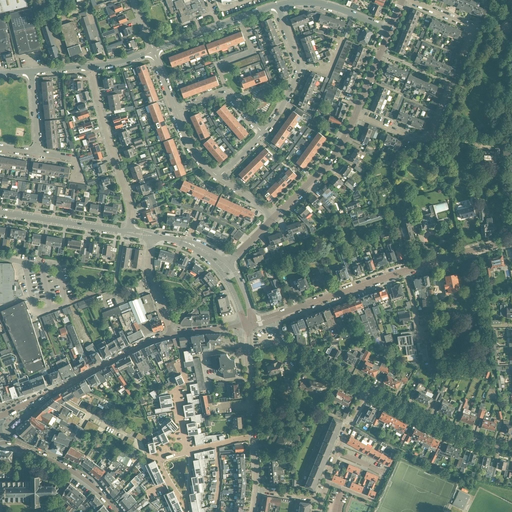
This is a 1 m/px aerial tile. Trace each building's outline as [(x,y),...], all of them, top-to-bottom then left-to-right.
[(0,0),(3,12),(28,7),(26,0),(0,0)] [(190,20),(194,19),(194,17),(208,12),(203,0),(166,0),(169,8),(174,6),(173,3),(175,2),(177,9),(179,9),(182,17),(180,17),(182,23),(190,20)] [(461,12),(465,0),(462,0),(463,0),(462,0),(460,0),(457,8),(460,9),(459,10),(460,11),(461,12)] [(471,1),(468,0),(465,0),(461,12),(462,12),(463,12),(463,10),(466,12),(471,1)] [(471,1),(466,12),(471,13),(476,2),(471,0),(471,1)] [(94,11),(106,7),(107,6),(105,2),(93,7),(94,11)] [(476,15),(479,7),(477,6),(478,3),(476,2),(471,13),(476,15)] [(115,13),(123,10),(121,4),(115,6),(114,4),(107,6),(106,7),(109,15),(115,13)] [(373,9),(371,13),(378,16),(380,12),(382,7),(375,4),(373,9)] [(47,15),(45,6),(33,9),(35,17),(47,15)] [(485,17),(488,7),(485,6),(484,9),(479,7),(476,15),(480,17),(481,18),(481,16),(485,17)] [(41,50),(35,26),(31,8),(10,14),(19,55),(41,50)] [(420,14),(421,12),(412,8),(412,9),(410,9),(410,10),(411,11),(411,12),(410,13),(419,17),(420,14)] [(94,38),(90,24),(86,11),(79,14),(87,40),(91,39),(92,44),(95,54),(102,51),(99,42),(95,43),(94,38)] [(313,21),(310,12),(307,13),(306,12),(305,11),(304,12),(308,22),(313,21)] [(0,55),(5,54),(7,61),(3,62),(4,63),(7,63),(7,62),(10,62),(13,62),(13,61),(17,60),(15,55),(13,55),(12,52),(9,40),(11,39),(10,34),(8,35),(7,31),(8,30),(7,24),(6,25),(4,19),(7,18),(7,17),(5,12),(0,13),(0,55)] [(308,22),(304,12),(303,12),(302,13),(303,15),(300,16),(303,24),(308,22)] [(323,25),(326,16),(323,15),(323,14),(316,12),(316,19),(319,20),(318,23),(323,25)] [(417,22),(419,17),(410,13),(408,18),(417,22)] [(122,26),(121,23),(127,21),(125,15),(118,18),(119,20),(114,22),(115,23),(110,24),(111,27),(113,26),(114,29),(120,27),(122,26)] [(299,26),(295,15),(293,16),(293,17),(293,18),(291,19),(290,19),(294,28),(299,26)] [(303,24),(300,16),(297,17),(297,15),(296,15),(295,15),(299,26),(303,24)] [(415,26),(417,22),(408,18),(406,23),(415,26)] [(434,29),(437,21),(432,19),(429,27),(434,29)] [(82,52),(72,21),(60,25),(70,56),(82,52)] [(438,31),(442,23),(437,21),(434,29),(433,32),(437,34),(438,31)] [(275,28),(273,23),(264,26),(266,31),(275,28)] [(443,33),(447,25),(442,23),(438,31),(443,33)] [(59,56),(49,26),(48,26),(47,24),(43,25),(44,27),(42,28),(49,48),(48,48),(50,54),(52,58),(59,56)] [(443,33),(442,36),(447,38),(448,35),(451,27),(447,25),(443,33)] [(131,33),(129,26),(121,29),(120,27),(114,29),(102,33),(104,38),(121,32),(123,36),(131,33)] [(411,36),(413,31),(404,27),(402,32),(411,36)] [(452,37),(456,29),(451,27),(448,35),(452,37)] [(370,37),(372,32),(364,29),(363,30),(357,28),(357,30),(356,29),(356,31),(367,35),(367,36),(370,37)] [(459,35),(460,32),(461,31),(456,29),(452,37),(457,39),(458,38),(459,35)] [(245,41),(241,31),(237,33),(237,31),(235,32),(239,43),(245,41)] [(356,32),(355,34),(358,35),(356,39),(368,43),(370,37),(367,36),(367,35),(356,31),(355,32),(356,32)] [(239,43),(235,32),(233,33),(233,34),(230,36),(233,45),(239,43)] [(409,40),(411,36),(402,32),(401,37),(409,40)] [(278,38),(276,33),(268,36),(270,41),(278,38)] [(233,45),(230,36),(226,37),(225,35),(223,36),(227,47),(233,45)] [(311,41),(314,40),(312,35),(300,39),(302,44),(311,41)] [(227,47),(223,36),(221,37),(222,39),(218,40),(221,50),(227,47)] [(407,45),(409,40),(401,37),(399,42),(407,45)] [(280,43),(278,38),(270,41),(272,46),(280,43)] [(114,43),(106,47),(107,50),(116,46),(123,44),(125,43),(124,40),(114,43)] [(125,43),(123,44),(124,46),(127,47),(128,50),(136,47),(134,40),(125,43)] [(221,50),(218,40),(214,42),(214,40),(211,41),(215,52),(221,50)] [(215,52),(211,41),(209,41),(210,43),(206,45),(210,54),(215,52)] [(409,46),(407,45),(399,42),(397,46),(405,50),(406,47),(408,48),(409,46)] [(208,54),(204,44),(200,46),(199,44),(198,45),(202,56),(208,54)] [(202,56),(198,45),(195,46),(196,47),(192,49),(196,58),(202,56)] [(280,51),(278,46),(270,49),(272,54),(280,51)] [(366,54),(368,49),(359,46),(357,51),(366,54)] [(403,55),(405,50),(397,46),(395,51),(403,55)] [(196,58),(192,49),(189,50),(188,48),(186,49),(190,60),(196,58)] [(190,60),(186,49),(184,50),(184,52),(181,53),(184,62),(190,60)] [(364,59),(366,54),(357,51),(354,49),(353,52),(356,53),(355,55),(364,59)] [(184,62),(181,53),(177,55),(176,53),(174,54),(178,65),(184,62)] [(420,64),(423,55),(418,53),(415,62),(420,64)] [(424,53),(423,55),(420,64),(424,66),(428,57),(429,55),(424,53)] [(178,65),(174,54),(172,54),(173,56),(169,58),(172,67),(178,65)] [(318,61),(316,55),(308,59),(310,64),(318,61)] [(364,59),(355,55),(353,55),(351,59),(353,60),(362,64),(364,59)] [(429,68),(433,59),(428,57),(424,66),(429,68)] [(353,60),(351,59),(350,59),(350,60),(350,61),(353,62),(351,65),(360,69),(362,64),(353,60)] [(434,70),(437,61),(433,59),(429,68),(434,70)] [(285,65),(283,60),(275,63),(277,68),(285,65)] [(439,71),(442,63),(437,61),(434,70),(439,71)] [(443,73),(447,65),(444,64),(445,62),(443,61),(442,63),(439,71),(443,73)] [(136,68),(134,69),(136,75),(139,74),(149,70),(149,68),(147,68),(146,64),(136,68)] [(390,75),(394,66),(389,64),(385,74),(387,77),(389,78),(390,75)] [(448,75),(452,67),(447,65),(443,73),(448,75)] [(390,75),(389,78),(393,80),(395,77),(398,68),(394,66),(390,75)] [(453,77),(456,69),(452,67),(448,75),(453,77)] [(400,79),(403,70),(398,68),(395,77),(400,79)] [(458,79),(461,71),(456,69),(453,77),(458,79)] [(150,76),(149,73),(150,72),(149,70),(139,74),(141,80),(150,76)] [(268,80),(264,70),(258,73),(262,82),(268,80)] [(289,75),(287,70),(279,73),(281,78),(278,79),(279,82),(286,79),(285,76),(289,75)] [(357,77),(358,74),(349,70),(347,75),(357,79),(358,77),(357,77)] [(405,81),(408,72),(403,70),(400,79),(399,82),(403,83),(405,80),(405,81)] [(319,81),(322,75),(317,73),(316,75),(311,72),(309,77),(317,81),(319,81)] [(262,82),(258,73),(252,75),(256,84),(262,82)] [(347,75),(345,74),(344,76),(346,77),(345,80),(354,83),(355,80),(356,81),(357,79),(347,75)] [(219,85),(216,75),(209,78),(213,87),(219,85)] [(256,84),(252,75),(247,77),(250,86),(256,84)] [(406,84),(405,85),(410,87),(410,85),(414,77),(409,75),(406,84)] [(43,82),(42,82),(42,87),(53,86),(52,83),(53,83),(53,81),(52,81),(52,78),(57,78),(57,76),(43,77),(43,82)] [(154,82),(153,79),(151,80),(150,76),(141,80),(143,86),(154,82)] [(250,86),(247,77),(241,79),(244,89),(250,86)] [(315,85),(317,81),(309,77),(307,82),(315,85)] [(415,87),(419,79),(414,77),(410,85),(415,87)] [(114,87),(112,78),(103,80),(105,89),(114,87)] [(213,87),(209,78),(204,80),(207,89),(213,87)] [(78,79),(70,79),(70,83),(73,82),(74,90),(78,90),(79,93),(82,92),(82,90),(83,90),(82,81),(78,82),(78,79)] [(419,91),(424,81),(419,79),(415,87),(415,90),(419,91)] [(207,89),(204,80),(198,82),(201,92),(207,89)] [(354,83),(345,80),(344,82),(343,81),(342,82),(341,84),(353,88),(354,86),(353,86),(354,83)] [(425,91),(428,82),(424,81),(419,91),(424,93),(425,91)] [(154,88),(153,84),(154,84),(154,82),(143,86),(145,92),(154,88)] [(201,92),(198,82),(192,84),(196,94),(201,92)] [(313,90),(315,85),(307,82),(305,86),(313,90)] [(331,84),(329,83),(328,82),(325,89),(327,90),(326,93),(335,96),(339,97),(341,91),(337,88),(331,84)] [(430,93),(433,84),(428,82),(425,91),(430,93)] [(196,94),(192,84),(186,86),(190,96),(196,94)] [(353,88),(341,84),(340,86),(343,86),(341,89),(350,93),(351,90),(352,90),(353,88)] [(436,90),(438,88),(438,86),(433,84),(430,93),(429,95),(434,97),(434,96),(435,93),(436,90)] [(190,96),(186,86),(180,89),(184,98),(190,96)] [(311,95),(313,90),(305,86),(303,91),(311,95)] [(387,94),(388,90),(380,86),(378,91),(387,94)] [(158,93),(157,91),(156,92),(154,88),(145,92),(147,97),(158,93)] [(120,101),(118,94),(122,93),(122,90),(119,90),(114,91),(115,95),(108,96),(109,103),(120,101)] [(79,94),(76,95),(78,102),(84,100),(84,101),(86,100),(90,99),(88,91),(79,94)] [(310,97),(311,95),(303,91),(301,96),(309,99),(313,100),(313,98),(310,97)] [(389,95),(387,94),(378,91),(376,95),(385,99),(387,100),(389,95)] [(159,100),(157,96),(159,95),(158,93),(147,97),(149,103),(159,100)] [(331,105),(335,96),(326,93),(323,102),(331,105)] [(383,104),(385,99),(376,95),(374,101),(383,104)] [(307,104),(309,99),(301,96),(299,100),(307,104)] [(305,109),(307,104),(299,100),(297,105),(305,109)] [(120,101),(109,103),(111,111),(118,109),(118,113),(126,111),(125,108),(121,108),(120,101)] [(161,108),(161,105),(159,106),(157,102),(148,106),(150,112),(161,108)] [(344,113),(347,105),(339,102),(336,110),(344,113)] [(85,104),(78,106),(75,107),(76,110),(71,112),(71,115),(87,109),(85,104)] [(221,117),(228,110),(224,105),(216,112),(221,117)] [(379,111),(381,108),(372,105),(370,110),(380,114),(381,112),(379,111)] [(162,114),(160,110),(162,110),(161,108),(150,112),(153,117),(162,114)] [(293,111),(289,116),(297,122),(301,117),(304,112),(297,108),(294,112),(293,111)] [(405,113),(406,111),(401,109),(400,111),(396,120),(401,122),(405,113)] [(225,121),(232,115),(228,110),(221,117),(225,121)] [(342,119),(344,113),(336,110),(334,116),(342,119)] [(88,111),(75,115),(77,121),(83,120),(82,118),(89,116),(89,115),(89,114),(89,113),(88,112),(88,111)] [(202,119),(200,113),(190,117),(193,123),(202,119)] [(340,125),(342,120),(337,118),(324,113),(323,117),(329,119),(328,121),(340,125)] [(406,124),(410,115),(405,113),(401,122),(406,124)] [(414,117),(415,114),(413,113),(412,116),(410,115),(406,124),(411,126),(414,117)] [(166,119),(165,117),(163,118),(162,114),(153,117),(155,123),(166,119)] [(114,124),(128,119),(126,115),(121,118),(120,116),(112,118),(113,119),(112,120),(113,121),(114,122),(114,124)] [(229,126),(236,119),(232,115),(225,121),(229,126)] [(297,122),(289,116),(286,121),(294,127),(297,122)] [(423,123),(424,120),(426,117),(423,116),(421,120),(419,119),(416,128),(421,130),(421,128),(422,126),(423,123)] [(416,128),(419,119),(414,117),(411,126),(416,128)] [(128,119),(114,124),(115,125),(114,126),(115,128),(116,128),(116,129),(123,127),(123,129),(129,127),(131,126),(131,118),(128,119)] [(166,126),(165,122),(166,121),(166,119),(155,123),(157,129),(166,126)] [(205,125),(202,119),(193,123),(196,129),(205,125)] [(233,131),(241,124),(236,119),(229,126),(233,131)] [(290,132),(294,127),(286,121),(282,126),(290,132)] [(93,128),(93,126),(93,124),(92,124),(91,122),(78,126),(80,133),(92,130),(91,128),(93,128)] [(237,135),(245,129),(241,124),(233,131),(237,135)] [(373,138),(377,127),(369,124),(367,128),(365,127),(362,134),(369,137),(370,137),(373,138)] [(208,130),(205,125),(196,129),(198,134),(208,130)] [(159,135),(170,131),(169,129),(168,129),(166,126),(157,129),(159,135)] [(286,137),(290,132),(282,126),(278,131),(286,137)] [(241,140),(249,133),(245,129),(237,135),(241,140)] [(210,136),(208,130),(198,134),(201,140),(210,136)] [(130,136),(128,132),(127,133),(127,131),(118,134),(120,140),(130,136)] [(171,138),(169,134),(171,133),(170,131),(159,135),(161,141),(171,138)] [(286,137),(278,131),(275,137),(283,143),(286,137)] [(326,138),(318,132),(314,138),(323,144),(326,138)] [(95,143),(94,140),(96,139),(95,133),(88,135),(89,138),(86,139),(88,145),(91,144),(95,143)] [(367,144),(369,137),(362,134),(360,141),(367,144)] [(389,145),(393,137),(388,135),(384,143),(389,145)] [(131,140),(130,136),(120,140),(122,145),(131,142),(130,140),(131,140)] [(275,137),(271,141),(279,147),(282,149),(285,144),(283,143),(275,137)] [(394,147),(397,139),(393,137),(389,145),(388,148),(393,149),(394,147)] [(208,149),(216,143),(211,138),(203,144),(208,149)] [(323,144),(314,138),(311,142),(319,148),(323,144)] [(177,144),(176,142),(174,143),(173,139),(164,142),(166,148),(177,144)] [(402,150),(405,144),(402,143),(402,141),(397,139),(394,147),(402,150)] [(319,148),(311,142),(307,148),(315,154),(319,148)] [(94,154),(100,152),(98,145),(96,146),(95,143),(91,144),(88,145),(85,146),(84,146),(85,149),(89,148),(90,152),(91,152),(91,154),(94,154)] [(212,154),(220,147),(216,143),(208,149),(212,154)] [(177,151),(176,147),(178,146),(177,144),(166,148),(168,154),(177,151)] [(216,159),(223,152),(220,147),(212,154),(216,159)] [(134,156),(133,152),(135,151),(133,148),(124,151),(127,158),(134,156)] [(272,155),(265,148),(261,152),(268,160),(272,155)] [(315,154),(307,148),(303,153),(312,159),(315,154)] [(363,152),(356,148),(353,154),(360,158),(363,152)] [(494,164),(495,163),(496,156),(499,157),(499,149),(495,149),(495,152),(481,152),(481,163),(482,164),(484,164),(485,163),(491,163),(492,164),(494,164)] [(181,156),(180,154),(179,154),(177,151),(168,154),(170,160),(181,156)] [(88,156),(79,158),(81,163),(83,162),(83,161),(92,158),(93,162),(97,161),(96,160),(102,158),(100,152),(94,154),(91,154),(88,156)] [(220,163),(228,157),(223,152),(216,159),(220,163)] [(268,160),(261,152),(256,157),(263,164),(268,160)] [(312,159),(303,153),(300,158),(308,164),(312,159)] [(360,158),(353,154),(349,159),(357,164),(360,158)] [(182,162),(180,158),(182,158),(181,156),(170,160),(172,166),(182,162)] [(259,168),(263,164),(256,157),(252,161),(259,168)] [(308,164),(300,158),(296,163),(304,169),(308,164)] [(449,168),(448,162),(446,162),(446,159),(438,160),(438,162),(437,162),(438,170),(449,168)] [(28,173),(29,164),(27,163),(27,161),(22,161),(21,171),(24,171),(24,173),(28,173)] [(259,168),(252,161),(247,166),(254,173),(259,168)] [(37,173),(38,163),(33,162),(33,164),(30,164),(29,173),(32,174),(32,176),(36,176),(37,173)] [(106,171),(104,164),(102,165),(101,162),(91,165),(92,168),(93,168),(94,171),(98,170),(99,173),(98,174),(98,176),(103,175),(104,173),(104,172),(106,171)] [(185,168),(185,165),(183,166),(182,162),(172,166),(175,172),(185,168)] [(132,174),(142,171),(140,167),(139,168),(138,165),(130,168),(132,174)] [(254,173),(247,166),(243,170),(250,177),(254,173)] [(348,179),(353,173),(346,166),(340,172),(348,179)] [(186,174),(185,170),(186,169),(185,168),(175,172),(177,177),(186,174)] [(297,176),(290,168),(285,173),(292,180),(297,176)] [(250,177),(243,170),(239,174),(239,175),(237,177),(245,185),(247,182),(246,181),(250,177)] [(143,177),(142,175),(143,174),(142,171),(132,174),(134,180),(143,177)] [(292,180),(285,173),(281,177),(288,184),(292,180)] [(150,193),(147,184),(148,183),(155,180),(157,185),(160,184),(157,176),(145,180),(146,183),(145,184),(137,187),(139,193),(142,192),(143,195),(150,193)] [(338,188),(343,183),(336,176),(331,182),(338,188)] [(288,184),(281,177),(276,182),(283,189),(288,184)] [(106,185),(110,184),(108,178),(102,180),(102,181),(99,182),(101,190),(99,191),(100,193),(105,194),(105,190),(105,189),(107,189),(106,185)] [(359,185),(350,178),(347,181),(356,189),(359,185)] [(186,192),(191,181),(189,180),(188,182),(184,180),(180,189),(186,192)] [(17,200),(18,193),(21,194),(22,188),(23,181),(19,181),(18,186),(12,185),(12,188),(11,188),(11,191),(10,199),(17,200)] [(192,194),(196,185),(192,184),(193,182),(191,181),(186,192),(192,194)] [(356,189),(347,181),(345,184),(354,192),(356,189)] [(283,189),(276,182),(272,186),(279,193),(283,189)] [(54,202),(54,198),(55,198),(55,196),(52,196),(52,195),(47,195),(49,185),(42,184),(41,192),(44,192),(44,195),(43,204),(50,205),(51,202),(54,202)] [(197,197),(202,186),(200,186),(199,187),(196,185),(192,194),(197,197)] [(328,199),(334,194),(329,189),(328,188),(325,185),(319,191),(327,200),(328,199)] [(203,200),(207,191),(204,189),(204,187),(202,186),(197,197),(203,200)] [(279,193),(272,186),(268,190),(275,198),(279,193)] [(29,202),(31,193),(27,193),(27,190),(25,190),(25,189),(22,188),(21,194),(24,194),(23,201),(29,202)] [(275,198),(268,190),(263,195),(270,202),(275,198)] [(356,201),(344,205),(346,210),(348,209),(348,210),(357,207),(357,205),(360,204),(359,199),(361,198),(359,190),(356,191),(353,195),(354,196),(353,196),(354,200),(356,200),(356,201)] [(208,202),(213,192),(211,191),(211,192),(207,191),(203,200),(208,202)] [(88,207),(89,197),(90,193),(85,192),(84,197),(86,197),(85,202),(78,201),(78,197),(75,196),(75,199),(74,202),(77,202),(76,210),(84,211),(85,206),(88,207)] [(214,205),(218,196),(215,194),(216,193),(213,192),(208,202),(214,205)] [(37,203),(38,195),(31,193),(29,202),(37,203)] [(157,206),(158,206),(153,194),(143,197),(144,200),(142,201),(144,208),(149,206),(150,209),(154,208),(157,206)] [(317,203),(320,201),(315,195),(309,200),(317,209),(320,206),(317,203)] [(63,207),(65,198),(58,197),(57,199),(56,206),(63,207)] [(222,208),(227,198),(225,197),(224,199),(220,197),(216,206),(222,208)] [(70,208),(72,199),(65,198),(63,207),(70,208)] [(228,211),(232,202),(228,200),(229,199),(227,198),(222,208),(228,211)] [(328,199),(327,200),(325,202),(332,209),(334,206),(328,199)] [(233,214),(238,203),(236,202),(235,204),(232,202),(228,211),(233,214)] [(332,209),(325,202),(323,204),(328,210),(329,212),(331,217),(333,216),(334,216),(332,210),(332,209)] [(434,206),(436,213),(451,209),(449,202),(434,206)] [(98,213),(99,205),(91,203),(90,212),(98,213)] [(239,216),(243,207),(240,206),(240,204),(238,203),(233,214),(239,216)] [(117,214),(118,205),(114,204),(113,207),(105,206),(104,214),(112,215),(113,213),(117,214)] [(311,213),(307,209),(307,208),(306,207),(306,208),(304,205),(298,211),(305,218),(311,213)] [(437,221),(435,212),(433,205),(429,206),(431,213),(419,217),(419,216),(415,218),(417,224),(420,223),(422,229),(435,226),(434,222),(437,221)] [(475,215),(473,206),(465,208),(464,207),(463,206),(461,206),(460,206),(458,206),(457,207),(457,209),(457,210),(458,214),(459,214),(461,218),(475,215)] [(494,232),(493,227),(492,218),(486,218),(487,224),(482,224),(482,221),(486,221),(484,207),(483,207),(483,206),(479,206),(482,236),(489,236),(489,235),(492,234),(491,232),(494,232)] [(245,219),(250,208),(247,207),(247,209),(243,207),(239,216),(245,219)] [(152,220),(151,216),(152,216),(151,212),(155,210),(154,208),(150,209),(141,212),(144,219),(145,218),(146,223),(150,221),(151,224),(157,222),(156,219),(152,220)] [(250,221),(254,213),(251,211),(251,209),(250,208),(245,219),(250,221)] [(362,210),(350,214),(351,217),(354,229),(355,229),(385,219),(383,211),(358,219),(356,216),(358,215),(358,214),(362,213),(362,210)] [(180,225),(180,227),(181,227),(185,227),(185,226),(188,227),(189,217),(190,214),(187,214),(186,217),(183,216),(182,218),(181,226),(180,225)] [(175,217),(176,215),(172,215),(172,217),(167,216),(167,220),(166,224),(170,225),(171,224),(173,224),(174,225),(175,217)] [(182,218),(183,216),(179,216),(179,218),(175,217),(174,225),(173,224),(173,225),(178,226),(178,225),(180,225),(181,226),(182,218)] [(313,225),(307,219),(304,222),(310,228),(313,225)] [(202,232),(205,225),(207,223),(201,220),(200,223),(200,222),(196,231),(199,232),(199,231),(202,232)] [(303,231),(300,224),(299,221),(293,224),(296,233),(300,232),(301,235),(302,235),(303,238),(309,236),(307,229),(303,231)] [(414,238),(410,226),(409,221),(402,223),(403,228),(401,228),(404,239),(406,239),(407,240),(414,238)] [(296,233),(293,224),(287,226),(290,235),(287,236),(288,239),(289,244),(296,242),(293,234),(296,233)] [(207,235),(211,228),(205,225),(202,232),(201,233),(205,235),(205,234),(207,235)] [(213,238),(217,231),(211,228),(207,235),(207,236),(210,238),(211,237),(213,238)] [(17,239),(19,230),(18,230),(19,229),(15,229),(15,230),(12,229),(10,238),(17,239)] [(25,240),(26,232),(22,231),(23,230),(19,229),(19,230),(17,239),(25,240)] [(390,235),(389,230),(380,233),(382,238),(390,235)] [(219,241),(222,233),(217,231),(213,238),(213,239),(216,240),(216,239),(219,241)] [(284,241),(282,234),(281,232),(275,234),(278,243),(282,242),(283,246),(286,245),(287,250),(290,249),(288,244),(289,244),(288,239),(284,241)] [(226,241),(228,236),(222,233),(219,241),(218,241),(222,243),(222,242),(225,243),(226,240),(226,241)] [(40,244),(41,235),(33,234),(32,242),(32,244),(38,245),(37,255),(41,256),(41,254),(42,251),(43,244),(40,244)] [(278,243),(275,234),(269,237),(272,245),(269,246),(272,254),(274,254),(274,252),(273,250),(276,249),(275,245),(278,243)] [(53,246),(55,237),(55,236),(51,236),(51,237),(47,236),(46,245),(43,244),(42,251),(45,252),(47,252),(48,245),(53,246)] [(55,237),(53,246),(59,247),(58,254),(60,254),(63,254),(64,247),(61,247),(62,239),(55,237)] [(68,241),(67,247),(79,249),(80,249),(80,254),(82,254),(81,262),(84,262),(85,255),(86,248),(81,247),(82,241),(72,240),(71,241),(68,241)] [(99,258),(101,247),(97,247),(98,244),(91,243),(90,249),(86,248),(85,255),(84,262),(88,263),(90,252),(96,253),(95,257),(99,258)] [(342,243),(335,246),(337,253),(341,252),(346,264),(341,266),(341,267),(339,268),(336,269),(336,270),(339,281),(343,279),(343,280),(346,279),(347,280),(348,279),(349,278),(347,270),(351,269),(342,243)] [(396,260),(391,243),(387,245),(389,249),(386,250),(390,262),(391,263),(392,262),(393,261),(396,260)] [(115,261),(116,252),(112,251),(113,246),(104,245),(103,254),(111,255),(111,260),(115,261)] [(254,257),(248,260),(249,262),(250,263),(250,264),(251,265),(252,266),(254,266),(255,266),(256,266),(257,266),(255,263),(264,260),(263,257),(266,256),(265,254),(271,252),(269,246),(263,248),(258,249),(259,252),(260,253),(257,253),(257,252),(253,254),(254,257)] [(130,253),(130,248),(123,247),(120,267),(127,268),(130,253)] [(405,256),(402,247),(399,248),(400,249),(396,250),(399,259),(401,260),(402,259),(402,258),(403,258),(403,257),(405,256)] [(130,253),(129,259),(134,260),(133,268),(140,269),(142,262),(143,250),(130,248),(130,253)] [(388,263),(383,249),(382,248),(380,249),(380,250),(381,253),(378,254),(381,265),(382,265),(383,265),(384,265),(385,264),(388,263)] [(165,261),(168,252),(161,250),(158,260),(155,260),(155,266),(160,266),(161,260),(165,261)] [(381,265),(378,254),(376,250),(374,251),(376,255),(372,256),(376,267),(378,267),(379,267),(379,266),(381,265)] [(168,252),(165,261),(172,263),(175,254),(172,253),(172,252),(168,251),(168,252)] [(375,269),(369,251),(366,252),(368,258),(365,259),(369,271),(370,271),(371,272),(372,271),(373,270),(375,269)] [(179,264),(178,266),(184,269),(186,266),(189,258),(182,255),(179,264)] [(504,265),(502,256),(489,259),(491,267),(485,268),(487,279),(492,278),(491,271),(494,270),(493,268),(504,265)] [(364,269),(362,264),(361,262),(352,265),(353,267),(352,267),(356,276),(360,274),(362,273),(361,270),(364,269)] [(15,281),(15,271),(12,263),(0,263),(0,303),(4,304),(24,295),(19,281),(15,281)] [(197,274),(201,267),(195,263),(191,270),(197,274)] [(263,277),(260,270),(247,275),(249,282),(263,277)] [(206,283),(213,277),(209,272),(206,275),(204,272),(194,281),(196,283),(201,279),(205,284),(206,283)] [(321,284),(320,281),(323,280),(323,281),(327,279),(324,273),(311,277),(314,285),(315,285),(315,286),(321,284)] [(446,284),(444,284),(445,289),(446,294),(450,293),(450,292),(454,291),(455,296),(462,295),(462,291),(460,292),(460,290),(458,281),(460,280),(461,279),(460,277),(459,276),(457,276),(457,274),(445,277),(446,284)] [(301,293),(300,290),(305,288),(305,289),(309,288),(304,276),(295,279),(298,287),(293,288),(292,286),(287,289),(290,298),(300,294),(301,293)] [(424,277),(419,278),(423,295),(422,295),(422,300),(423,307),(427,306),(426,299),(426,295),(424,288),(426,288),(424,276),(424,277)] [(211,288),(218,282),(213,277),(206,283),(209,287),(208,288),(209,289),(208,290),(203,292),(204,296),(214,293),(214,292),(211,288)] [(282,297),(280,293),(278,288),(283,286),(280,278),(271,281),(274,290),(267,292),(268,294),(270,299),(266,300),(268,304),(271,303),(272,304),(274,305),(275,304),(276,303),(282,300),(281,297),(282,297)] [(423,295),(419,278),(413,280),(416,290),(419,290),(419,291),(420,294),(419,294),(420,297),(421,300),(422,300),(422,295),(423,295)] [(264,287),(262,282),(252,285),(254,290),(264,287)] [(402,290),(402,288),(402,286),(401,284),(400,285),(400,284),(394,286),(395,287),(392,288),(392,289),(393,293),(391,294),(390,294),(392,300),(395,299),(395,298),(404,295),(402,290)] [(388,298),(385,289),(384,290),(384,289),(382,290),(379,291),(383,303),(388,302),(387,298),(388,298)] [(383,303),(379,291),(376,292),(374,292),(374,293),(373,293),(376,302),(378,301),(381,307),(383,307),(382,304),(383,303)] [(368,297),(367,297),(370,304),(372,303),(374,307),(372,307),(375,314),(380,313),(376,302),(373,293),(369,295),(368,295),(368,296),(368,297)] [(163,327),(162,324),(160,317),(159,317),(150,294),(141,297),(150,320),(153,329),(154,332),(160,330),(164,328),(163,327)] [(221,298),(217,299),(217,301),(220,310),(219,310),(221,317),(233,314),(231,307),(230,308),(230,307),(229,307),(227,296),(221,298)] [(370,304),(367,297),(366,298),(365,296),(365,297),(360,298),(367,317),(373,335),(375,339),(378,337),(380,336),(370,308),(369,308),(368,304),(370,304)] [(153,329),(150,320),(141,297),(129,301),(132,311),(133,311),(137,321),(140,329),(140,331),(141,331),(144,337),(152,333),(154,332),(153,329)] [(367,317),(360,298),(354,300),(358,313),(361,320),(367,337),(373,335),(367,317)] [(206,303),(202,299),(196,305),(198,307),(202,303),(204,305),(206,303)] [(37,338),(34,329),(33,324),(30,316),(27,309),(28,308),(25,300),(1,311),(1,312),(0,312),(0,320),(3,328),(5,333),(9,342),(13,340),(16,347),(16,348),(20,356),(20,357),(24,366),(28,375),(46,367),(45,364),(43,358),(43,357),(40,348),(40,347),(37,338)] [(358,313),(354,300),(350,302),(350,301),(349,301),(347,302),(348,303),(347,303),(350,312),(351,314),(354,314),(355,317),(356,317),(358,321),(361,320),(358,313)] [(350,312),(347,303),(346,302),(345,302),(344,304),(341,305),(345,317),(349,315),(348,313),(350,312)] [(144,337),(141,331),(140,331),(140,329),(137,321),(133,311),(132,311),(132,310),(129,310),(127,303),(119,306),(115,308),(102,313),(105,319),(118,314),(125,332),(126,332),(131,343),(144,337)] [(511,317),(511,306),(507,307),(507,305),(507,304),(505,304),(504,304),(504,305),(500,305),(501,316),(507,315),(507,318),(511,317)] [(345,317),(341,305),(340,305),(338,305),(337,306),(333,308),(337,317),(339,316),(339,317),(340,316),(341,318),(345,317)] [(201,315),(200,311),(199,310),(198,310),(195,307),(191,311),(193,312),(191,314),(192,326),(201,325),(201,323),(201,315)] [(324,311),(323,311),(327,321),(327,322),(329,326),(329,328),(330,329),(339,325),(338,323),(337,321),(336,316),(335,316),(334,313),(332,314),(330,309),(329,309),(326,310),(326,309),(324,310),(324,311)] [(192,326),(191,314),(193,312),(191,311),(185,317),(181,322),(181,324),(183,326),(192,326)] [(209,311),(200,311),(201,315),(201,323),(209,323),(209,315),(209,311)] [(405,311),(398,312),(398,316),(399,315),(400,322),(401,322),(401,325),(405,324),(405,321),(410,320),(409,317),(410,317),(410,314),(409,314),(409,313),(405,314),(405,311)] [(324,322),(320,312),(317,313),(316,313),(314,313),(314,315),(318,326),(322,325),(324,330),(329,328),(329,326),(327,322),(327,321),(324,322)] [(54,322),(51,313),(42,317),(45,326),(54,322)] [(318,326),(314,315),(305,318),(311,332),(313,331),(312,326),(315,325),(316,330),(319,329),(318,326)] [(308,330),(303,318),(301,319),(301,320),(300,320),(299,319),(298,319),(298,320),(297,321),(301,332),(302,332),(308,330)] [(301,332),(297,321),(291,323),(295,335),(296,334),(297,342),(303,345),(302,337),(302,332),(301,332)] [(41,336),(37,323),(33,324),(34,329),(37,338),(41,336)] [(72,323),(67,325),(70,331),(75,345),(77,349),(81,359),(79,360),(81,363),(80,364),(77,366),(81,372),(88,368),(84,359),(86,358),(84,354),(80,344),(75,329),(72,323)] [(128,342),(127,340),(124,334),(123,331),(119,333),(121,336),(121,337),(126,346),(129,344),(128,342)] [(358,332),(354,333),(357,343),(362,341),(358,332)] [(393,340),(391,333),(393,333),(392,332),(387,333),(387,335),(384,335),(386,342),(389,341),(391,349),(397,347),(394,340),(393,340)] [(9,342),(5,333),(2,334),(9,349),(7,350),(6,349),(0,352),(2,355),(12,350),(8,342),(9,342)] [(122,348),(119,342),(118,338),(116,334),(112,336),(114,341),(119,350),(122,348)] [(221,344),(220,334),(206,334),(206,335),(204,335),(204,344),(201,344),(202,352),(207,351),(213,350),(215,350),(215,346),(220,346),(220,344),(221,344)] [(204,344),(204,335),(191,336),(191,337),(189,337),(192,355),(202,353),(202,352),(201,344),(204,344)] [(413,344),(412,335),(401,336),(397,336),(398,340),(399,346),(405,345),(407,345),(408,355),(417,354),(416,346),(415,346),(413,346),(413,344)] [(121,337),(118,338),(119,342),(122,348),(126,346),(121,337)] [(192,355),(189,337),(181,338),(179,338),(180,344),(180,347),(187,347),(187,351),(184,351),(186,362),(184,362),(185,368),(191,367),(191,366),(192,366),(192,365),(192,364),(192,363),(192,362),(193,362),(193,360),(193,359),(192,355)] [(177,346),(176,343),(175,338),(166,340),(168,348),(175,347),(176,350),(178,350),(177,346)] [(112,354),(107,345),(105,341),(97,345),(99,348),(104,358),(112,354)] [(119,350),(114,341),(107,345),(112,354),(119,350)] [(164,348),(164,346),(163,341),(156,343),(163,357),(167,356),(166,353),(164,348)] [(162,360),(155,343),(150,346),(155,357),(158,362),(161,361),(161,360),(162,360)] [(431,351),(430,343),(424,343),(424,345),(420,346),(421,353),(425,352),(426,357),(431,357),(431,359),(435,358),(434,350),(431,351)] [(93,345),(86,349),(89,354),(91,357),(95,364),(97,363),(100,361),(102,360),(98,352),(93,345)] [(155,357),(150,346),(145,348),(149,355),(151,359),(155,357)] [(333,347),(328,354),(332,356),(337,359),(341,351),(333,347)] [(145,348),(141,350),(151,369),(152,372),(156,370),(150,359),(150,360),(148,356),(149,355),(145,348)] [(81,372),(77,366),(80,364),(78,360),(77,357),(73,349),(69,350),(73,359),(74,362),(76,366),(73,367),(77,375),(81,372)] [(144,373),(151,369),(141,350),(132,354),(134,359),(136,363),(139,362),(142,367),(144,373)] [(365,350),(363,354),(360,359),(363,361),(361,366),(363,368),(361,370),(368,373),(371,366),(371,367),(373,364),(367,361),(369,357),(367,356),(369,352),(365,350)] [(348,351),(343,360),(351,365),(358,353),(354,351),(353,354),(348,351)] [(11,353),(1,357),(4,367),(11,365),(12,370),(16,368),(14,364),(15,363),(14,362),(15,360),(16,358),(15,356),(14,355),(12,355),(11,353)] [(215,355),(210,356),(211,367),(212,369),(218,368),(222,373),(223,378),(235,377),(235,376),(236,376),(236,374),(237,374),(235,359),(234,359),(233,359),(232,359),(231,359),(231,358),(230,358),(230,357),(229,357),(229,356),(228,356),(228,355),(227,355),(227,354),(227,353),(215,355)] [(76,375),(65,354),(62,355),(63,358),(62,359),(70,377),(76,375)] [(129,356),(124,358),(131,372),(129,373),(131,376),(135,374),(138,379),(143,376),(142,374),(139,368),(139,369),(139,368),(138,368),(134,370),(132,366),(134,365),(129,356)] [(95,364),(91,357),(88,359),(86,357),(86,358),(84,359),(88,368),(95,364)] [(131,372),(124,358),(115,363),(120,372),(127,369),(129,372),(129,373),(131,372)] [(206,390),(200,358),(193,359),(194,366),(198,383),(199,391),(206,390)] [(70,377),(62,359),(56,362),(64,380),(70,377)] [(119,371),(114,363),(109,366),(122,385),(124,387),(127,385),(121,375),(119,376),(116,372),(119,371)] [(271,365),(267,366),(269,374),(278,372),(278,376),(280,375),(280,377),(284,376),(283,374),(284,374),(281,363),(277,364),(277,363),(271,364),(271,365)] [(374,377),(379,369),(383,371),(386,367),(381,364),(380,367),(374,363),(373,364),(371,367),(371,366),(368,373),(374,377)] [(57,383),(53,372),(51,373),(48,365),(47,366),(46,364),(45,364),(46,367),(48,374),(52,385),(57,383)] [(62,381),(59,373),(55,364),(52,365),(53,368),(54,367),(56,371),(53,372),(57,383),(62,381)] [(113,375),(108,367),(102,370),(106,381),(108,383),(109,382),(107,379),(113,375)] [(389,372),(390,369),(386,367),(383,371),(388,374),(387,374),(383,382),(390,385),(394,378),(395,376),(391,374),(392,373),(389,372)] [(106,381),(102,370),(95,374),(100,383),(102,382),(104,386),(105,387),(107,388),(112,386),(110,382),(109,382),(108,383),(106,381)] [(34,391),(27,376),(26,375),(23,376),(23,377),(20,379),(19,377),(20,377),(18,373),(16,374),(18,379),(19,382),(24,395),(34,391)] [(92,376),(87,378),(91,386),(93,386),(96,385),(100,384),(101,386),(102,387),(104,386),(102,382),(100,383),(95,374),(95,373),(91,376),(92,376)] [(24,395),(19,382),(18,379),(16,374),(14,375),(11,376),(15,386),(18,397),(24,395)] [(181,374),(175,377),(179,385),(184,382),(181,375),(182,374),(181,374)] [(11,376),(11,375),(6,377),(9,382),(9,383),(9,385),(13,398),(18,397),(15,386),(11,376)] [(47,386),(43,375),(30,380),(35,391),(47,386)] [(294,389),(293,380),(290,380),(289,375),(286,375),(286,376),(284,377),(285,390),(287,389),(287,392),(293,391),(293,389),(294,389)] [(13,398),(9,385),(9,383),(5,384),(5,383),(6,383),(3,376),(0,377),(1,379),(2,383),(4,389),(5,394),(4,395),(5,401),(13,398)] [(397,389),(401,381),(405,383),(408,378),(404,376),(401,380),(399,379),(400,378),(399,378),(399,377),(398,377),(397,377),(396,379),(395,378),(395,379),(394,378),(390,385),(397,389)] [(89,386),(85,379),(79,383),(85,394),(86,393),(87,393),(91,390),(89,386)] [(426,394),(427,392),(419,387),(421,383),(421,382),(422,380),(419,379),(418,381),(414,389),(419,391),(415,399),(421,402),(425,394),(426,394)] [(323,387),(324,383),(320,382),(319,383),(310,381),(309,384),(303,383),(303,382),(300,381),(298,387),(305,389),(304,390),(314,392),(314,389),(325,391),(326,388),(323,387)] [(99,399),(87,393),(86,393),(85,394),(79,383),(74,386),(76,389),(81,396),(80,398),(82,399),(95,406),(99,399)] [(191,393),(186,394),(188,401),(193,400),(193,396),(200,395),(197,383),(190,385),(191,393)] [(81,396),(76,389),(74,386),(70,388),(75,396),(79,398),(80,398),(81,396)] [(61,394),(65,400),(66,401),(69,399),(69,400),(79,406),(82,399),(80,398),(79,398),(75,396),(70,388),(61,394)] [(154,390),(148,393),(150,396),(152,395),(154,398),(159,398),(160,403),(172,401),(171,394),(168,395),(167,390),(163,392),(157,396),(154,390)] [(342,400),(345,394),(338,390),(335,397),(334,398),(331,396),(328,402),(331,403),(333,400),(341,403),(342,401),(342,400)] [(427,391),(427,392),(426,394),(425,394),(421,402),(428,405),(432,397),(433,394),(427,391)] [(52,398),(52,399),(65,406),(66,407),(72,411),(72,412),(76,415),(81,418),(83,419),(86,413),(67,402),(66,401),(65,400),(61,394),(61,393),(52,398)] [(348,406),(352,398),(345,394),(342,400),(342,401),(341,403),(348,406)] [(214,402),(213,395),(200,396),(204,415),(211,414),(208,403),(214,402)] [(52,399),(46,404),(56,409),(59,411),(61,412),(65,406),(52,399)] [(188,404),(183,405),(184,411),(194,410),(193,404),(199,403),(198,399),(193,400),(188,401),(188,404)] [(444,413),(449,403),(447,402),(447,401),(443,399),(438,410),(444,413)] [(161,408),(155,409),(155,413),(170,411),(170,407),(173,407),(172,401),(160,403),(161,408)] [(456,406),(449,403),(444,413),(451,416),(456,406)] [(46,404),(41,408),(47,412),(49,410),(54,413),(57,414),(59,411),(56,409),(46,404)] [(65,406),(61,412),(70,418),(73,420),(74,419),(76,415),(72,412),(72,411),(66,407),(65,406)] [(376,415),(373,414),(375,410),(370,407),(364,418),(360,416),(354,426),(358,428),(361,421),(365,422),(366,419),(373,422),(376,415)] [(58,418),(53,415),(47,412),(41,408),(33,415),(35,417),(51,426),(52,425),(62,431),(70,435),(73,429),(65,425),(57,420),(58,418)] [(464,409),(460,420),(466,423),(471,412),(464,409)] [(194,410),(184,411),(185,417),(191,417),(191,420),(202,418),(201,414),(195,415),(194,410)] [(70,418),(61,412),(59,416),(68,421),(70,418)] [(385,422),(389,415),(382,412),(378,420),(375,418),(372,424),(376,425),(378,422),(384,425),(384,424),(385,422)] [(473,425),(476,417),(477,414),(471,412),(466,423),(473,425)] [(391,425),(395,419),(389,415),(385,422),(391,425)] [(35,417),(32,416),(28,420),(35,427),(36,426),(39,429),(42,431),(44,432),(45,433),(46,433),(47,434),(51,435),(51,436),(53,437),(55,434),(57,428),(52,425),(51,426),(35,417)] [(483,419),(481,427),(488,429),(490,421),(491,417),(484,416),(483,419)] [(341,427),(343,421),(333,417),(331,422),(341,427)] [(192,423),(187,424),(188,430),(198,428),(197,423),(203,422),(202,418),(191,420),(192,423)] [(167,423),(166,423),(173,431),(174,432),(176,430),(175,430),(178,427),(171,419),(167,423)] [(396,431),(401,422),(395,419),(391,425),(390,428),(396,431)] [(494,431),(497,420),(494,419),(494,422),(490,421),(488,429),(494,431)] [(34,428),(35,427),(28,420),(16,431),(26,442),(33,445),(38,433),(37,433),(39,430),(34,428)] [(160,424),(160,425),(164,432),(166,436),(173,431),(166,423),(167,423),(165,420),(160,424)] [(511,431),(511,426),(511,425),(509,425),(509,421),(503,420),(504,423),(501,429),(505,430),(504,433),(510,435),(511,431)] [(339,429),(340,430),(341,427),(340,427),(341,427),(331,422),(327,431),(337,436),(339,429)] [(403,433),(407,425),(401,422),(396,431),(402,434),(400,438),(402,439),(401,440),(403,441),(406,434),(403,433)] [(310,431),(309,425),(310,425),(310,423),(307,423),(307,425),(299,425),(300,432),(310,431)] [(68,446),(70,440),(71,441),(72,438),(75,439),(72,444),(75,445),(77,440),(83,429),(77,425),(76,425),(73,429),(70,435),(62,431),(61,432),(60,432),(58,435),(55,434),(53,437),(52,440),(51,443),(53,444),(51,449),(62,454),(64,448),(66,449),(67,446),(68,446)] [(416,442),(421,432),(415,429),(411,437),(408,435),(404,442),(408,444),(410,439),(416,442)] [(152,434),(153,441),(154,441),(155,447),(163,443),(159,435),(157,431),(152,434)] [(336,439),(337,437),(337,436),(327,431),(323,443),(332,447),(336,439)] [(159,435),(163,443),(164,444),(166,443),(165,443),(169,441),(166,436),(164,432),(159,435)] [(424,442),(427,435),(421,432),(416,442),(417,442),(423,445),(424,442)] [(37,447),(41,438),(42,436),(41,435),(40,435),(38,433),(33,445),(37,447)] [(42,448),(46,441),(44,440),(45,437),(47,434),(46,433),(45,433),(43,436),(42,436),(41,438),(37,447),(42,448)] [(199,434),(194,435),(196,446),(204,444),(203,440),(212,438),(212,442),(225,439),(223,434),(211,435),(205,436),(205,433),(199,434)] [(293,449),(300,438),(300,437),(294,434),(291,439),(282,433),(280,436),(276,434),(271,443),(275,446),(274,447),(278,450),(280,446),(287,451),(289,447),(293,449)] [(430,445),(433,438),(427,435),(424,442),(430,445)] [(353,446),(356,439),(351,436),(347,443),(353,446)] [(47,450),(51,443),(52,440),(49,439),(47,438),(46,441),(42,448),(47,451),(47,450)] [(440,449),(437,448),(440,441),(433,438),(430,445),(429,448),(435,451),(433,454),(437,456),(440,449)] [(358,449),(361,442),(356,439),(353,446),(358,449)] [(153,441),(148,442),(150,454),(153,453),(152,453),(156,452),(155,447),(154,441),(153,441)] [(363,452),(367,445),(361,442),(358,449),(363,452)] [(331,450),(332,447),(323,443),(318,454),(328,458),(330,453),(331,453),(332,451),(331,450)] [(368,455),(372,448),(367,445),(363,452),(368,455)] [(451,455),(454,447),(448,445),(445,452),(444,455),(450,458),(451,455)] [(77,463),(83,454),(71,447),(64,456),(64,457),(77,463)] [(455,458),(458,459),(461,450),(454,447),(451,455),(455,456),(455,458)] [(12,462),(12,456),(13,451),(11,451),(12,450),(1,448),(1,450),(0,449),(0,461),(0,460),(12,462)] [(373,458),(377,451),(372,448),(368,455),(373,458)] [(379,460),(382,454),(384,451),(379,448),(377,451),(373,458),(379,460)] [(215,449),(194,454),(195,460),(203,459),(202,456),(208,455),(208,458),(216,457),(215,449)] [(464,455),(463,458),(460,467),(466,469),(467,464),(474,465),(477,455),(470,453),(469,457),(468,457),(468,456),(464,455)] [(81,465),(86,457),(87,456),(83,454),(77,463),(81,465)] [(326,462),(327,462),(328,460),(327,459),(328,458),(318,454),(313,466),(323,470),(326,462)] [(384,463),(387,457),(382,454),(379,460),(384,463)] [(95,464),(86,457),(81,465),(90,471),(95,464)] [(393,460),(387,457),(384,463),(389,466),(393,460)] [(489,465),(490,458),(484,457),(482,464),(481,469),(487,470),(486,476),(491,477),(491,476),(491,475),(493,466),(489,465)] [(195,460),(193,460),(195,468),(195,469),(204,467),(207,467),(205,458),(203,459),(195,460)] [(104,472),(98,479),(106,489),(110,486),(109,485),(117,478),(119,475),(122,472),(128,466),(121,462),(114,459),(112,463),(116,467),(110,473),(107,470),(105,471),(104,472)] [(155,460),(145,465),(148,470),(158,466),(157,464),(156,464),(155,460)] [(505,470),(507,462),(500,460),(499,463),(497,463),(496,468),(497,468),(496,468),(505,470)] [(104,470),(106,466),(102,463),(103,463),(100,462),(98,466),(95,464),(90,471),(89,472),(98,479),(104,472),(105,471),(104,470)] [(158,466),(148,470),(150,475),(160,471),(159,469),(157,466),(158,466)] [(321,473),(323,470),(313,466),(308,478),(318,482),(320,476),(321,476),(322,474),(321,473)] [(195,468),(192,469),(194,477),(203,475),(203,476),(206,475),(204,467),(195,469),(195,468)] [(361,476),(363,470),(354,467),(352,472),(351,475),(354,476),(353,477),(354,478),(353,480),(355,481),(358,475),(361,476)] [(160,471),(150,475),(153,481),(162,476),(162,474),(161,474),(160,471)] [(138,474),(130,481),(136,487),(138,486),(137,485),(143,480),(138,474)] [(56,495),(56,494),(57,492),(58,493),(58,492),(57,492),(57,489),(58,489),(58,488),(57,489),(56,487),(56,486),(56,485),(55,487),(53,486),(53,484),(52,485),(52,486),(50,486),(49,484),(49,485),(49,486),(45,486),(45,485),(44,485),(44,486),(42,486),(42,485),(41,484),(40,484),(40,482),(41,482),(41,481),(40,481),(40,477),(41,476),(40,475),(39,476),(32,476),(30,475),(30,476),(31,477),(31,481),(26,481),(26,480),(26,481),(21,481),(16,482),(16,481),(16,482),(11,482),(11,481),(11,482),(6,482),(6,481),(5,481),(5,482),(0,482),(0,481),(0,495),(0,496),(0,501),(0,500),(0,501),(0,502),(1,501),(5,501),(5,502),(6,502),(6,501),(10,501),(11,502),(11,501),(16,501),(16,502),(16,501),(21,501),(21,502),(22,502),(22,501),(26,501),(26,502),(27,502),(27,505),(28,506),(30,506),(31,507),(32,506),(39,506),(41,507),(46,507),(46,506),(46,505),(47,504),(48,505),(48,504),(47,504),(47,502),(48,501),(47,501),(45,500),(45,497),(45,496),(49,496),(49,497),(50,497),(50,496),(52,496),(52,497),(53,497),(53,495),(55,495),(56,496),(56,495)] [(194,477),(191,477),(193,485),(202,484),(205,483),(203,476),(203,475),(194,477)] [(162,476),(153,481),(155,486),(165,481),(164,479),(162,476),(163,476),(162,476)] [(110,493),(120,482),(117,478),(109,485),(110,486),(106,489),(110,493)] [(318,482),(308,478),(304,487),(314,491),(317,485),(318,483),(318,482)] [(113,498),(120,491),(123,487),(122,486),(125,482),(122,480),(120,482),(110,493),(113,498)] [(84,501),(87,498),(80,493),(81,492),(77,488),(76,489),(70,484),(65,490),(62,497),(62,498),(66,501),(65,502),(69,505),(64,511),(65,511),(74,511),(81,504),(84,501)] [(193,485),(190,486),(192,494),(201,492),(204,492),(202,484),(193,485)] [(136,487),(135,485),(127,493),(124,489),(119,493),(120,494),(115,499),(118,503),(126,497),(126,496),(136,487)] [(361,493),(364,487),(358,485),(355,490),(361,493)] [(376,492),(370,489),(368,495),(374,498),(376,492)] [(174,490),(164,495),(166,500),(176,495),(174,492),(175,492),(174,490)] [(453,504),(463,509),(469,496),(459,491),(453,504)] [(192,494),(189,494),(191,502),(200,501),(201,501),(203,500),(201,492),(192,494)] [(102,504),(95,495),(89,500),(87,498),(84,501),(81,504),(83,505),(80,507),(83,511),(91,505),(91,506),(92,506),(93,507),(93,506),(96,509),(96,508),(101,504),(102,504)] [(125,511),(137,501),(131,495),(128,498),(126,497),(118,503),(125,511)] [(176,495),(166,500),(169,505),(179,501),(179,500),(178,501),(177,498),(177,497),(176,495)] [(263,496),(262,503),(270,505),(271,504),(277,505),(275,511),(279,511),(281,499),(263,496)] [(132,511),(138,508),(141,506),(141,505),(144,503),(147,501),(145,499),(137,506),(136,504),(126,511),(132,511)] [(179,501),(169,505),(171,510),(170,511),(181,506),(179,503),(180,502),(179,501)] [(202,508),(201,501),(200,501),(191,502),(188,502),(190,510),(202,508)] [(310,510),(311,503),(300,502),(299,511),(306,511),(309,511),(310,510)] [(262,503),(261,510),(270,511),(270,505),(262,503)]
